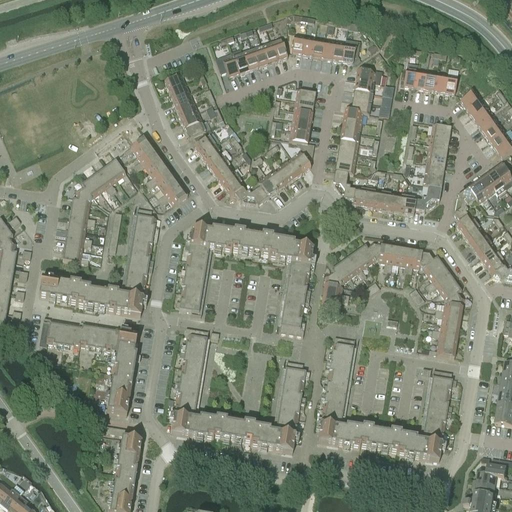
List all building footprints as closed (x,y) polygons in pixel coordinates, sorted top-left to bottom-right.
[(291,57),(301,59),(304,41),(294,39),(291,57)] [(314,42),(304,41),(301,59),(311,61),(314,42)] [(324,44),(314,42),(311,61),(321,62),(324,44)] [(345,42),(344,47),(341,66),(352,67),(359,62),(357,59),(359,45),(345,42)] [(281,44),(271,47),(277,65),(287,61),(281,44)] [(334,46),(324,44),(321,62),(331,64),(334,46)] [(341,66),(344,47),(334,46),(331,64),(341,66)] [(277,65),(271,47),(261,51),(267,68),(277,65)] [(261,51),(251,54),(258,72),(267,68),(261,51)] [(230,55),(230,56),(238,78),(248,75),(242,57),(240,52),(230,55)] [(251,54),(242,57),(248,75),(258,72),(251,54)] [(228,82),(238,78),(230,56),(220,60),(228,82)] [(403,90),(413,92),(416,74),(417,69),(407,67),(404,83),(403,90)] [(357,74),(355,85),(374,88),(379,89),(382,76),(375,75),(374,77),(365,76),(366,72),(364,69),(357,74)] [(413,92),(423,94),(426,75),(416,74),(413,92)] [(436,77),(426,75),(423,94),(433,95),(436,77)] [(446,79),(436,77),(433,95),(443,97),(446,79)] [(164,86),(168,96),(185,88),(181,79),(164,86)] [(446,79),(443,97),(454,99),(457,80),(446,79)] [(372,98),(374,88),(355,85),(353,95),(372,98)] [(189,98),(185,88),(168,96),(172,105),(189,98)] [(297,91),(295,104),(313,107),(315,97),(319,97),(319,95),(297,91)] [(459,104),(466,113),(481,102),(475,94),(459,104)] [(370,108),(372,98),(353,95),(352,105),(370,108)] [(172,105),(176,114),(193,107),(189,98),(172,105)] [(487,110),(481,102),(466,113),(472,121),(487,110)] [(295,104),(293,114),(312,117),(313,107),(295,104)] [(368,118),(370,108),(352,105),(350,114),(350,115),(363,117),(368,118)] [(176,114),(180,124),(197,116),(193,107),(176,114)] [(493,119),(487,110),(472,121),(477,130),(493,119)] [(312,117),(293,114),(292,124),(310,127),(312,117)] [(344,114),(343,124),(361,127),(363,117),(350,115),(350,114),(344,114)] [(201,126),(197,116),(180,124),(184,133),(201,126)] [(477,130),(483,138),(499,127),(493,119),(477,130)] [(292,124),(290,134),(308,138),(310,127),(292,124)] [(361,127),(343,124),(341,134),(359,137),(361,127)] [(193,141),(200,137),(206,135),(201,126),(184,133),(189,143),(193,141)] [(505,135),(499,127),(483,138),(489,146),(505,135)] [(432,128),(430,138),(449,141),(450,131),(432,128)] [(229,142),(233,147),(237,145),(241,142),(235,133),(233,134),(231,136),(233,139),(229,142)] [(193,150),(200,159),(215,148),(218,146),(209,134),(206,135),(200,137),(204,143),(198,147),(193,150)] [(307,147),(308,138),(290,134),(288,145),(300,147),(307,148),(307,147)] [(341,134),(339,144),(358,147),(359,137),(341,134)] [(495,154),(510,144),(505,135),(489,146),(495,154)] [(193,141),(198,147),(204,143),(200,137),(193,141)] [(447,151),(449,141),(430,138),(429,148),(447,151)] [(136,160),(151,149),(145,140),(124,155),(126,159),(133,154),(136,160)] [(356,157),(358,147),(339,144),(338,154),(356,157)] [(511,155),(511,145),(510,144),(495,154),(502,163),(510,165),(511,161),(509,158),(511,155)] [(314,148),(307,147),(307,148),(300,147),(300,153),(313,155),(314,148)] [(215,148),(200,159),(206,167),(221,156),(215,148)] [(445,162),(447,151),(429,148),(427,159),(445,162)] [(134,169),(136,173),(157,157),(151,149),(136,160),(140,165),(134,169)] [(226,153),(221,156),(206,167),(212,175),(227,165),(232,161),(226,153)] [(300,153),(299,156),(302,160),(312,161),(313,155),(300,153)] [(338,154),(336,164),(354,167),(356,157),(338,154)] [(311,164),(312,161),(302,160),(299,156),(291,162),(301,177),(310,171),(307,167),(311,164)] [(145,171),(148,176),(163,166),(157,157),(136,173),(138,176),(145,171)] [(444,172),(445,162),(427,159),(425,169),(444,172)] [(293,183),(301,177),(291,162),(282,168),(293,183)] [(115,163),(106,170),(117,184),(122,181),(126,187),(130,185),(115,163)] [(336,164),(334,174),(348,177),(353,178),(354,167),(336,164)] [(233,173),(227,165),(212,175),(218,184),(233,173)] [(145,186),(148,189),(169,174),(163,166),(148,176),(152,181),(145,186)] [(282,168),(274,174),(285,189),(293,183),(282,168)] [(501,168),(492,174),(505,193),(506,193),(511,188),(511,183),(506,175),(509,173),(509,169),(501,168)] [(442,182),(444,172),(425,169),(424,179),(442,182)] [(106,170),(98,176),(113,197),(116,195),(111,188),(117,184),(106,170)] [(218,184),(223,192),(239,181),(233,173),(218,184)] [(156,188),(160,193),(175,182),(169,174),(148,189),(150,192),(156,188)] [(274,174),(266,180),(277,195),(285,189),(274,174)] [(346,189),(348,177),(334,174),(332,187),(335,188),(334,190),(340,199),(343,199),(343,202),(353,204),(355,190),(346,189)] [(497,198),(505,193),(492,174),(484,180),(495,195),(497,198)] [(98,176),(90,182),(100,196),(105,193),(110,199),(113,197),(98,176)] [(422,189),(427,190),(441,192),(442,182),(424,179),(422,189)] [(268,201),(277,195),(266,180),(257,186),(260,190),(268,201)] [(484,180),(475,186),(486,201),(495,195),(484,180)] [(230,201),(234,197),(245,189),(239,181),(223,192),(230,201)] [(81,188),(82,190),(83,190),(92,202),(100,196),(90,182),(81,188)] [(157,203),(160,206),(181,191),(175,182),(160,193),(164,198),(157,203)] [(250,197),(260,190),(257,186),(247,193),(250,197)] [(475,186),(467,192),(475,203),(478,207),(486,201),(475,186)] [(258,209),(268,201),(260,190),(250,197),(247,193),(245,189),(234,197),(238,202),(240,206),(242,204),(244,206),(254,208),(256,207),(258,209)] [(76,195),(75,202),(75,203),(90,205),(92,202),(83,190),(82,190),(76,195)] [(352,209),(362,211),(365,192),(355,190),(353,204),(352,209)] [(420,201),(416,200),(413,214),(414,214),(424,215),(425,213),(427,213),(436,207),(436,204),(438,205),(441,192),(427,190),(426,198),(425,202),(422,201),(420,201)] [(187,199),(181,191),(160,206),(162,209),(168,204),(172,210),(187,199)] [(362,211),(372,212),(375,194),(365,192),(362,211)] [(465,210),(475,203),(467,192),(456,200),(458,202),(456,203),(454,214),(456,216),(453,217),(459,226),(470,218),(465,210)] [(372,212),(382,214),(385,195),(375,194),(372,212)] [(382,214),(392,216),(395,197),(385,195),(382,214)] [(406,199),(395,197),(392,216),(402,217),(406,199)] [(416,200),(406,199),(402,217),(413,219),(414,214),(413,214),(416,200)] [(72,202),(70,213),(88,216),(90,205),(75,203),(75,202),(72,202)] [(123,299),(117,298),(114,315),(140,320),(156,222),(150,221),(140,220),(141,213),(137,212),(123,299)] [(70,213),(69,223),(94,227),(95,223),(87,222),(88,216),(70,213)] [(151,215),(141,213),(140,220),(150,221),(151,215)] [(476,226),(470,218),(459,226),(455,229),(461,237),(476,226)] [(20,226),(18,222),(11,227),(13,231),(20,226)] [(69,223),(67,233),(85,236),(86,229),(94,231),(94,227),(69,223)] [(482,235),(476,226),(461,237),(467,245),(482,235)] [(0,235),(0,247),(10,241),(12,240),(6,231),(0,235)] [(231,256),(231,254),(231,253),(234,236),(233,236),(211,232),(211,235),(192,232),(178,313),(198,316),(209,252),(231,256)] [(67,233),(65,243),(91,247),(92,243),(84,242),(85,236),(67,233)] [(234,234),(233,236),(234,236),(231,253),(231,254),(268,260),(269,260),(272,242),(272,243),(273,240),(234,234)] [(488,243),(482,235),(467,245),(473,254),(488,243)] [(10,241),(0,247),(0,253),(14,256),(15,248),(10,241)] [(269,260),(268,260),(268,262),(290,266),(278,336),(302,340),(303,334),(300,333),(313,252),(294,249),(294,246),(272,243),(272,242),(269,260)] [(90,251),(91,247),(65,243),(64,253),(82,256),(83,250),(90,251)] [(473,254),(479,262),(494,251),(488,243),(473,254)] [(373,246),(366,251),(375,264),(378,263),(381,248),(373,246)] [(383,274),(387,275),(391,249),(381,248),(378,263),(377,265),(384,266),(383,274)] [(366,251),(365,249),(356,255),(366,270),(375,264),(366,251)] [(392,268),(398,269),(401,251),(391,249),(387,275),(391,276),(392,268)] [(403,278),(407,278),(411,253),(401,251),(398,269),(404,270),(403,278)] [(494,251),(479,262),(485,270),(500,260),(494,251)] [(0,253),(0,264),(14,267),(16,256),(14,256),(0,253)] [(81,262),(82,256),(64,253),(62,264),(88,268),(88,263),(81,262)] [(419,272),(419,270),(421,254),(411,253),(407,278),(411,279),(412,271),(419,272)] [(419,270),(422,272),(435,262),(434,262),(430,255),(421,254),(419,270)] [(356,255),(348,261),(363,282),(366,280),(361,273),(366,270),(356,255)] [(491,279),(495,276),(506,268),(500,260),(485,270),(491,279)] [(363,282),(348,261),(339,267),(350,282),(355,278),(360,284),(363,282)] [(422,272),(428,280),(442,269),(436,261),(434,262),(435,262),(422,272)] [(14,267),(0,264),(0,274),(13,277),(14,267)] [(330,273),(332,275),(342,288),(350,282),(339,267),(330,273)] [(511,275),(511,276),(506,268),(495,276),(501,284),(504,283),(505,285),(511,285),(511,275)] [(425,290),(427,293),(448,278),(442,269),(428,280),(431,285),(425,290)] [(0,274),(0,284),(11,287),(13,277),(0,274)] [(326,280),(324,288),(340,291),(340,290),(342,288),(332,275),(326,280)] [(436,291),(440,297),(454,286),(448,278),(427,293),(430,296),(436,291)] [(38,300),(76,307),(77,307),(79,289),(80,289),(80,287),(41,281),(38,300)] [(0,284),(0,295),(9,297),(11,287),(0,284)] [(461,295),(454,286),(440,297),(446,305),(458,296),(459,296),(461,295)] [(342,291),(340,290),(340,291),(324,288),(322,298),(348,303),(349,299),(341,297),(342,291)] [(371,288),(368,290),(373,297),(376,295),(371,288)] [(76,309),(114,315),(117,298),(118,296),(80,289),(79,289),(77,307),(76,307),(76,309)] [(0,305),(8,307),(9,297),(0,295),(0,305)] [(410,300),(413,303),(420,298),(417,295),(410,300)] [(463,303),(459,296),(458,296),(446,305),(446,308),(462,311),(463,303)] [(348,307),(348,303),(322,298),(321,309),(339,312),(340,305),(348,307)] [(413,303),(415,306),(422,301),(420,298),(413,303)] [(424,305),(422,301),(415,306),(417,310),(424,305)] [(435,313),(435,317),(460,321),(462,311),(446,308),(444,308),(443,314),(435,313)] [(442,322),(441,328),(459,331),(460,321),(435,317),(434,321),(442,322)] [(116,355),(113,377),(133,380),(136,358),(133,358),(137,338),(120,336),(121,333),(115,332),(115,335),(82,329),(81,332),(43,325),(39,349),(46,351),(47,346),(79,352),(79,349),(116,355)] [(432,333),(431,337),(457,341),(459,331),(441,328),(440,334),(432,333)] [(184,339),(187,340),(187,339),(194,340),(195,333),(185,332),(184,339)] [(187,339),(187,340),(171,436),(213,443),(213,441),(216,423),(215,423),(199,421),(199,423),(193,423),(208,335),(195,333),(194,340),(187,339)] [(439,342),(438,348),(455,351),(457,341),(431,337),(431,341),(439,342)] [(359,452),(360,449),(359,449),(362,432),(361,432),(345,429),(345,432),(340,431),(354,344),(334,341),(317,445),(359,452)] [(453,362),(455,351),(438,348),(436,355),(429,353),(428,358),(453,362)] [(251,447),(250,447),(250,449),(292,456),(305,375),(302,375),(303,368),(287,365),(275,436),(270,435),(270,432),(254,430),(251,447)] [(511,366),(505,366),(503,376),(511,377),(511,366)] [(429,380),(430,374),(422,372),(421,379),(429,380)] [(416,441),(400,438),(397,456),(396,455),(396,458),(438,465),(452,384),(440,382),(441,375),(433,374),(421,445),(416,444),(416,441)] [(453,377),(441,375),(440,382),(452,384),(453,377)] [(511,377),(503,376),(501,386),(511,387),(511,377)] [(133,380),(113,377),(106,416),(126,419),(133,380)] [(511,387),(501,386),(499,396),(511,398),(511,387)] [(511,398),(499,396),(498,406),(511,408),(511,398)] [(511,408),(498,406),(496,416),(511,418),(511,408)] [(511,429),(511,418),(496,416),(494,427),(511,429)] [(215,421),(215,423),(216,423),(213,441),(250,447),(251,447),(254,430),(255,427),(215,421)] [(134,441),(136,434),(97,428),(96,435),(134,441)] [(360,449),(396,455),(397,456),(400,438),(401,436),(362,429),(361,432),(362,432),(359,449),(360,449)] [(121,441),(115,480),(135,483),(141,445),(121,441)] [(511,465),(492,462),(491,468),(506,471),(506,472),(511,473),(511,465)] [(482,474),(482,477),(497,480),(497,481),(501,481),(506,482),(507,480),(505,480),(506,472),(506,471),(491,468),(488,468),(486,474),(482,474)] [(482,477),(478,476),(477,483),(473,483),(472,486),(497,490),(499,491),(501,481),(497,481),(497,480),(482,477)] [(129,511),(135,483),(115,480),(109,511),(129,511)] [(476,491),(475,497),(494,500),(495,492),(497,492),(497,490),(472,486),(472,490),(476,491)] [(0,506),(9,496),(8,495),(0,488),(0,506)] [(11,492),(8,495),(9,496),(0,506),(0,509),(3,511),(9,511),(19,500),(11,492)] [(472,511),(493,511),(494,509),(492,509),(494,500),(475,497),(472,511)] [(9,511),(23,511),(25,509),(26,510),(28,507),(19,500),(9,511)]
